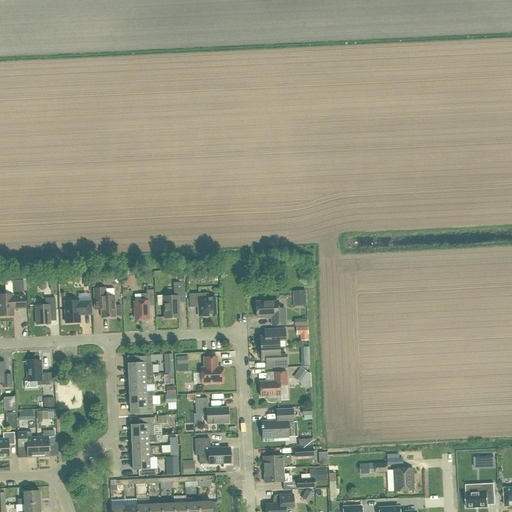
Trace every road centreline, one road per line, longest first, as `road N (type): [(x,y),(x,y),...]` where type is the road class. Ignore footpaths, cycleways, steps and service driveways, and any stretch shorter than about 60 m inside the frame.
road 1 (residential): [(250,511),(241,333)]
road 2 (residential): [(54,475),(112,435),(108,338)]
road 3 (residential): [(241,333),(108,338)]
